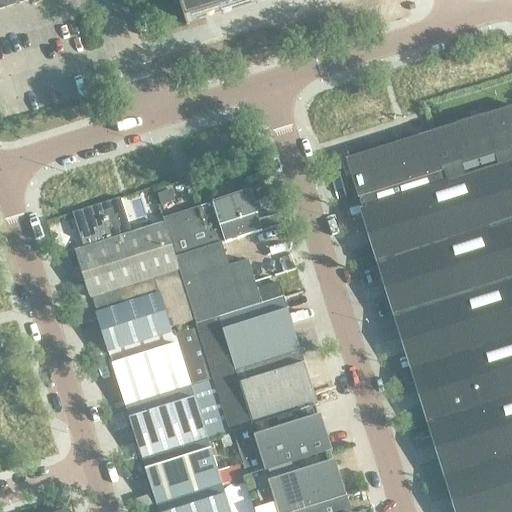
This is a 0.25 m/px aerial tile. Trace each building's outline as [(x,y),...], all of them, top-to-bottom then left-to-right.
[(177,0),(185,23),(257,0),(177,0)] [(511,511),(511,109),(346,161),(456,511),(511,511)] [(217,216),(225,243),(261,231),(256,215),(258,214),(251,191),(213,203),(217,216)] [(73,214),(84,249),(133,234),(121,199),(73,214)] [(225,243),(217,216),(206,219),(202,207),(164,219),(165,224),(176,259),(222,244),(225,243)] [(133,234),(84,249),(77,252),(87,285),(67,291),(71,305),(179,271),(176,259),(165,224),(133,234)] [(197,326),(261,305),(257,291),(248,262),(246,253),(226,260),(222,244),(176,259),(179,271),(195,321),(197,326)] [(290,256),(279,260),(283,273),(295,269),(290,256)] [(98,321),(109,354),(170,334),(169,329),(195,321),(179,271),(71,305),(78,327),(98,321)] [(261,305),(283,298),(279,284),(257,291),(261,305)] [(212,380),(300,352),(283,298),(261,305),(197,326),(195,327),(212,380)] [(174,333),(170,334),(109,354),(125,407),(212,380),(195,327),(196,330),(175,337),(174,333)] [(231,432),(317,405),(300,352),(212,380),(229,433),(231,432)] [(212,380),(125,407),(142,460),(226,434),(210,381),(212,381),(228,433),(229,433),(212,380)] [(243,479),(331,451),(317,405),(231,432),(245,477),(243,478),(243,479)] [(243,479),(243,478),(234,481),(232,472),(229,473),(223,455),(231,452),(226,434),(142,460),(156,506),(243,479)] [(297,511),(345,497),(331,451),(243,479),(253,511),(297,511)] [(253,511),(243,479),(156,506),(157,511),(253,511)] [(350,511),(345,497),(297,511),(350,511)]
